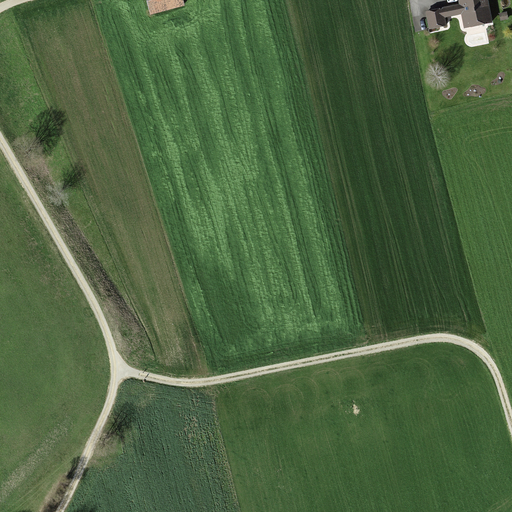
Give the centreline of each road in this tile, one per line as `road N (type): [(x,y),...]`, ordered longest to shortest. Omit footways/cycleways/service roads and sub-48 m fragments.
road 1 (track): [(114,372),(205,381),(437,337),(460,341),(491,364),(511,431)]
road 2 (track): [(0,136),(98,316),(114,372),(100,427),(55,511)]
